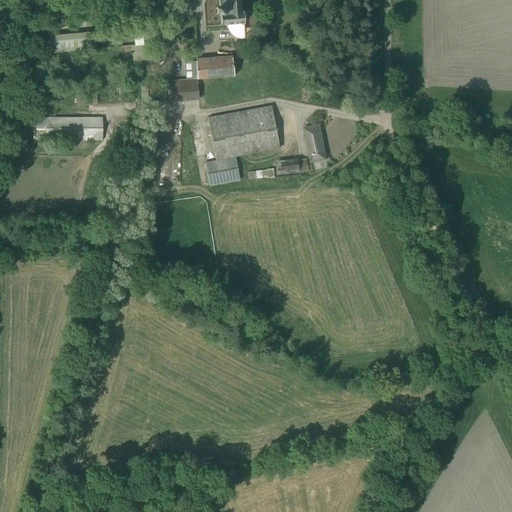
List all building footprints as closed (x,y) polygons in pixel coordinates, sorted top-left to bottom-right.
[(218,0),(219,7),(217,8),(217,15),(220,15),(220,25),(227,25),(227,27),(228,30),(229,32),(230,34),(232,35),(234,37),(236,38),(238,39),(242,40),(244,40),(245,49),(253,48),(251,28),(244,28),(243,22),(244,22),(246,20),(245,14),(243,12),(243,10),(240,11),(239,0),(218,0)] [(87,33),(48,36),(49,53),(89,50),(87,33)] [(135,46),(148,45),(154,44),(164,43),(163,35),(142,37),(142,36),(134,37),(135,46)] [(164,43),(154,44),(155,51),(168,50),(167,43),(164,43)] [(148,45),(135,46),(131,46),(132,62),(155,61),(154,51),(148,52),(148,45)] [(186,81),(197,80),(234,77),(232,56),(195,59),(196,61),(194,61),(184,62),(186,81)] [(156,65),(149,66),(151,82),(158,81),(156,65)] [(197,80),(186,81),(169,82),(171,102),(199,100),(197,81),(197,80)] [(304,81),(303,90),(310,91),(311,82),(304,81)] [(96,91),(76,93),(76,107),(97,105),(96,91)] [(271,106),(207,118),(215,161),(279,149),(271,106)] [(33,117),(33,140),(102,141),(102,118),(33,117)] [(319,125),(303,128),(310,163),(326,160),(319,125)] [(266,171),(247,172),(248,179),(300,173),(299,170),(308,168),(306,159),(300,160),(298,150),(293,151),(295,159),(282,161),(270,163),(269,170),(266,170),(266,171)] [(235,158),(205,163),(209,186),(240,180),(235,158)]
